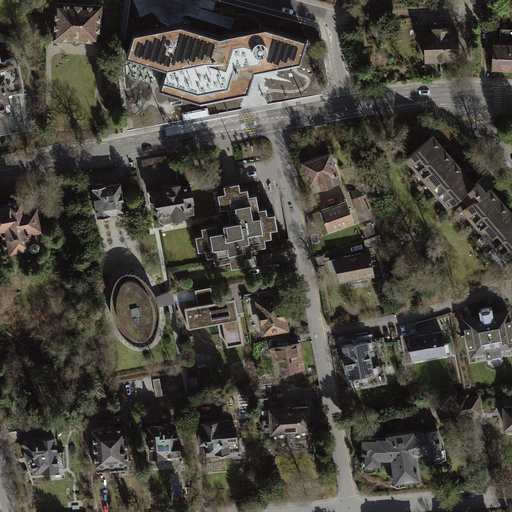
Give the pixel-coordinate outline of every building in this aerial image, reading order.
[(56,3),(54,39),(101,41),(103,6),(56,3)] [(301,62),(308,38),(267,26),(221,34),(181,23),(134,32),(126,56),(166,68),(160,89),(201,101),(249,92),(255,71),(301,62)] [(426,60),(460,58),(459,32),(450,32),(450,24),(433,25),(433,33),(425,34),(426,60)] [(495,44),(493,68),(511,69),(511,30),(503,30),(502,45),(495,44)] [(0,135),(26,130),(19,92),(24,91),(19,65),(17,66),(15,58),(2,60),(0,52),(0,135)] [(448,207),(460,197),(468,206),(463,210),(466,208),(473,217),(471,220),(476,225),(480,224),(494,241),(492,244),(497,250),(500,248),(508,256),(506,258),(511,253),(511,217),(488,190),(495,183),(487,174),(472,186),(431,138),(432,137),(432,136),(408,157),(408,158),(409,157),(417,165),(414,168),(419,173),(423,172),(437,189),(435,192),(440,198),(444,196),(451,204),(448,207)] [(335,157),(305,166),(315,196),(345,187),(335,157)] [(153,191),(152,191),(154,204),(157,206),(158,213),(159,213),(160,221),(164,224),(172,222),(175,218),(195,214),(193,207),(194,207),(193,202),(194,202),(191,185),(190,185),(189,183),(198,181),(195,166),(176,170),(179,184),(172,185),(172,187),(162,189),(160,188),(155,189),(153,191)] [(133,177),(125,179),(127,193),(136,191),(133,177)] [(197,236),(199,250),(207,248),(208,255),(215,253),(217,261),(231,259),(232,266),(248,263),(246,256),(253,255),(252,247),(267,244),(266,237),(272,236),(271,229),(278,227),(275,213),(268,214),(267,207),(260,208),(258,194),(250,195),(249,188),(242,189),(240,182),(225,184),(227,192),(218,193),(221,208),(229,206),(232,223),(225,224),(226,231),(219,232),(218,224),(203,226),(204,234),(197,236)] [(95,187),(93,187),(95,199),(90,200),(91,206),(96,205),(99,218),(100,217),(101,220),(110,218),(109,216),(111,215),(111,214),(125,212),(124,201),(129,200),(127,193),(122,194),(120,184),(106,186),(106,185),(104,185),(102,183),(96,184),(95,187)] [(355,202),(362,224),(378,219),(371,197),(355,202)] [(9,204),(0,205),(0,232),(3,232),(3,238),(1,242),(2,246),(5,248),(6,252),(7,258),(20,256),(19,249),(31,247),(32,249),(36,249),(39,247),(39,244),(48,242),(45,228),(41,229),(37,204),(23,206),(22,200),(9,202),(9,204)] [(351,204),(323,212),(331,236),(358,228),(351,204)] [(78,235),(75,218),(55,222),(58,239),(78,235)] [(365,241),(367,250),(383,247),(380,236),(365,241)] [(373,254),(337,261),(342,286),(377,279),(373,254)] [(161,307),(158,296),(155,291),(152,286),(149,283),(145,279),(140,276),(135,273),(130,273),(126,274),(122,276),(118,280),(116,284),(113,291),(112,299),(112,308),(114,316),(117,324),(120,330),(124,335),(129,340),(134,343),(137,345),(141,345),(145,345),(148,344),(151,343),(153,341),(156,338),(158,333),(160,327),(161,321),(161,314),(161,307)] [(198,305),(185,308),(189,328),(223,321),(228,346),(243,343),(235,298),(214,302),(212,287),(195,290),(198,305)] [(279,289),(259,293),(260,301),(259,302),(264,332),(287,328),(281,297),(280,297),(279,289)] [(169,292),(158,296),(161,307),(171,304),(175,304),(172,290),(169,292)] [(481,316),(465,319),(472,355),(489,352),(491,354),(497,353),(499,350),(511,347),(511,327),(509,311),(493,314),(492,308),(480,310),(481,316)] [(412,352),(413,358),(446,352),(443,332),(418,336),(418,334),(409,336),(410,338),(402,339),(405,354),(412,352)] [(384,338),(343,346),(349,377),(359,375),(361,387),(387,382),(384,364),(372,366),(369,350),(378,348),(379,357),(387,355),(384,338)] [(300,343),(273,348),(275,359),(280,358),(282,372),(305,368),(300,343)] [(158,395),(164,394),(162,379),(156,380),(158,395)] [(253,402),(272,401),(271,392),(253,394),(253,402)] [(458,420),(472,417),(469,401),(469,397),(454,399),(458,420)] [(485,415),(482,399),(469,401),(472,417),(485,415)] [(309,407),(271,409),(273,432),(311,429),(309,407)] [(206,446),(207,453),(218,452),(221,455),(226,455),(229,451),(242,450),(241,438),(238,439),(236,424),(233,425),(232,419),(203,422),(203,425),(200,425),(202,446),(206,446)] [(167,425),(150,426),(152,455),(164,455),(164,459),(179,458),(178,452),(180,452),(179,439),(177,439),(176,423),(167,423),(167,425)] [(55,424),(24,430),(26,440),(24,442),(31,470),(65,467),(64,451),(57,452),(55,424)] [(127,428),(95,431),(98,472),(130,470),(127,428)] [(378,441),(363,442),(364,455),(366,455),(367,466),(380,466),(380,462),(392,461),(395,484),(421,481),(418,457),(429,455),(430,459),(446,456),(443,442),(445,442),(443,430),(425,434),(425,431),(415,434),(414,431),(386,435),(386,437),(378,438),(378,441)]
